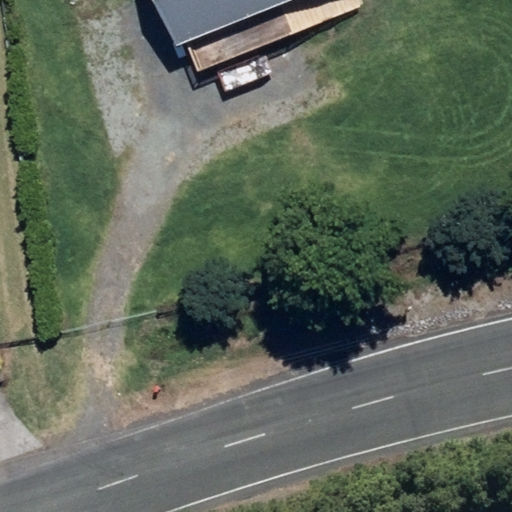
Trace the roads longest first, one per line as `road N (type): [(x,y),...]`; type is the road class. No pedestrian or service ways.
road 1 (residential): [(511,372),(183,465)]
road 2 (residential): [(183,465),(50,511)]
